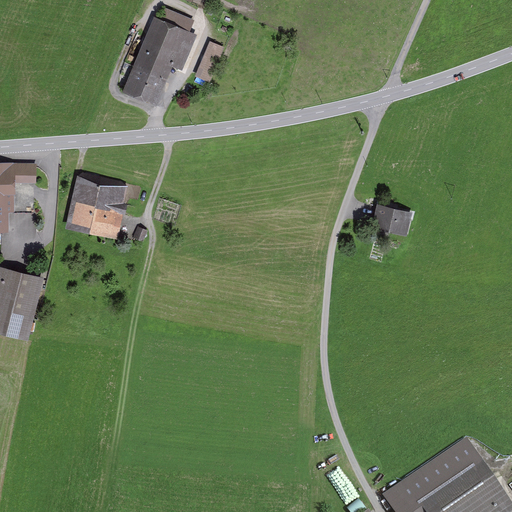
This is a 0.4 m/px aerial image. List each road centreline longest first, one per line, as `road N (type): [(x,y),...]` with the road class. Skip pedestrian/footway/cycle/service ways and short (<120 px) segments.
road 1 (secondary): [(0,147),(288,118),(419,86),(511,52)]
road 2 (track): [(168,134),(147,212),(151,242),(109,506)]
